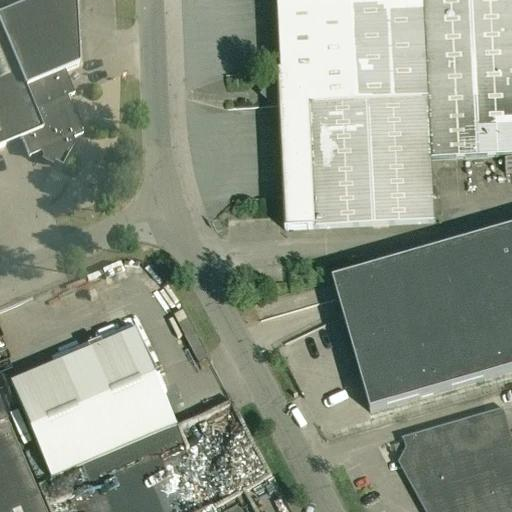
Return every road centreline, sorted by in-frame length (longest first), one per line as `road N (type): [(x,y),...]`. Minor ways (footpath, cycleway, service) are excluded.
road 1 (unknown): [(511,210),(384,238),(218,242),(176,226)]
road 2 (unclassified): [(170,210),(326,511)]
road 3 (unclassified): [(148,0),(154,140),(170,210)]
road 4 (unclassified): [(0,279),(170,210)]
